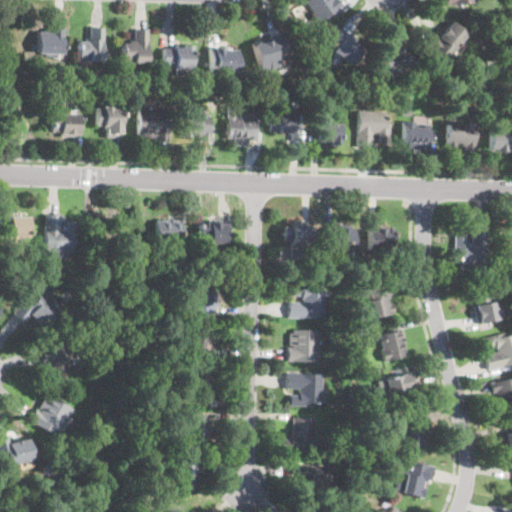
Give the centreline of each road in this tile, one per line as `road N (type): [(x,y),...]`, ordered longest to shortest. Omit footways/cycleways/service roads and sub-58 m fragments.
road 1 (residential): [(0,174),(511,187)]
road 2 (residential): [(456,511),(465,453),(423,267),(423,185)]
road 3 (residential): [(254,183),(247,497)]
